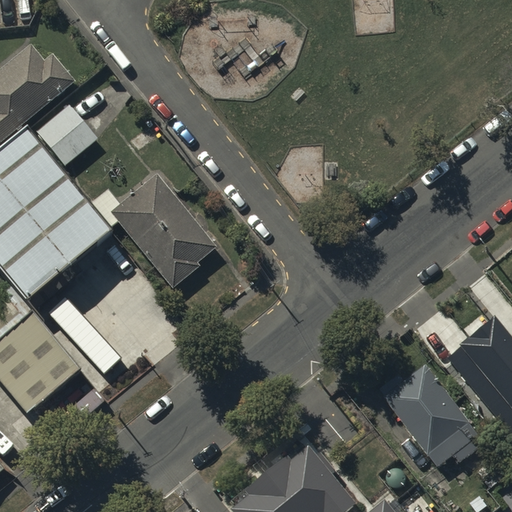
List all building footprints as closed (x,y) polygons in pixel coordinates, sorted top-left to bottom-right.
[(0,146),(76,84),(54,58),(46,65),(32,48),(0,74),(0,146)] [(70,108),(38,134),(65,168),(98,141),(70,108)] [(146,112),(122,130),(139,152),(162,135),(146,112)] [(114,239),(28,135),(0,158),(0,272),(29,309),(114,239)] [(158,179),(111,215),(174,291),(202,268),(200,264),(217,250),(158,179)] [(81,378),(35,322),(0,349),(0,383),(29,419),(81,378)] [(511,343),(502,331),(468,359),(511,413),(511,343)] [(401,378),(382,392),(387,399),(384,400),(430,460),(431,459),(439,469),(454,458),(460,466),(486,446),(427,368),(405,384),(401,378)] [(255,509),(251,511),(358,511),(315,459),(298,473),(295,469),(252,505),(255,509)]
